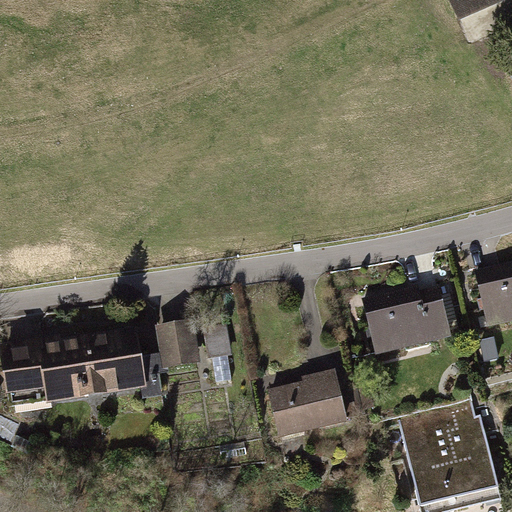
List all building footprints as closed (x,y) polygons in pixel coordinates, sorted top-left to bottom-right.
[(511,0),(449,0),(457,21),(511,1),(511,0)] [(511,262),(474,271),(488,326),(511,320),(511,262)] [(405,287),(361,298),(375,355),(448,337),(436,289),(407,296),(405,287)] [(195,318),(155,323),(161,368),(201,363),(195,318)] [(139,323),(0,343),(0,368),(4,393),(41,387),(44,402),(148,386),(139,323)] [(237,358),(232,328),(203,332),(208,363),(237,358)] [(333,372),(265,389),(276,436),(345,419),(333,372)] [(478,403),(399,422),(421,511),(452,511),(503,500),(478,403)]
